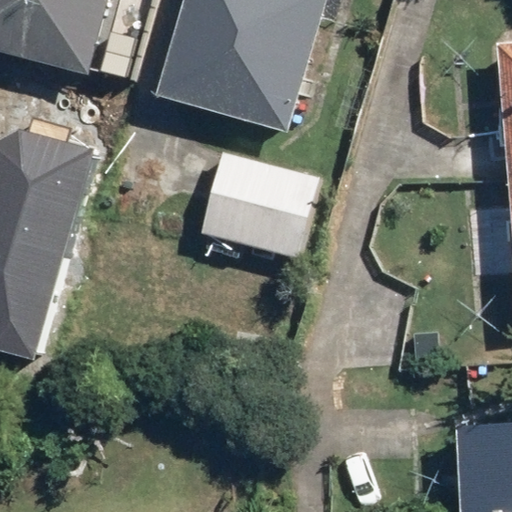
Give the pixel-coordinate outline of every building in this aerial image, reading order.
[(0,0),(0,61),(86,83),(107,0),(0,0)] [(179,0),(150,103),(283,141),(323,0),(179,0)] [(511,48),(491,50),(511,293),(511,48)] [(342,169),(239,145),(218,236),(321,259),(342,169)] [(0,229),(0,343),(44,323),(0,229)] [(511,511),(511,441),(509,441),(451,438),(454,511),(511,511)]
